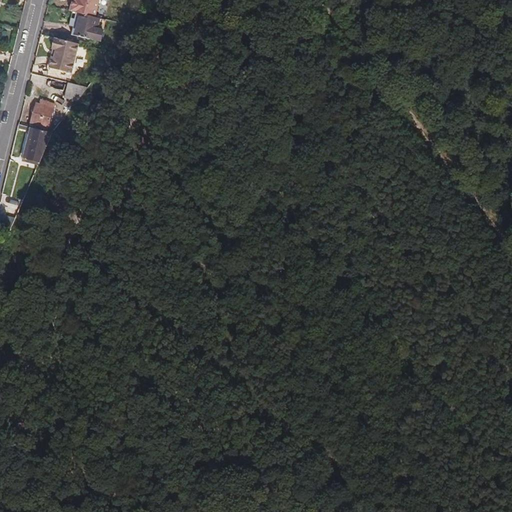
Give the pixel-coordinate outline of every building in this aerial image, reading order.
[(117,26),(123,0),(92,0),(91,8),(87,7),(84,18),(104,23),(117,26)] [(98,44),(104,23),(84,18),(81,17),(78,31),(76,39),(98,44)] [(76,77),(83,48),(58,43),(56,53),(58,54),(60,54),(58,62),(56,61),(54,72),(76,77)] [(92,91),(98,83),(82,80),(80,88),(92,91)] [(82,104),(92,91),(80,88),(71,86),(68,102),(82,104)] [(50,134),(56,106),(43,103),(42,108),(38,107),(34,126),(38,127),(37,131),(45,133),(50,134)] [(52,145),(58,136),(50,134),(45,133),(44,135),(34,132),(27,164),(41,167),(52,145)] [(0,225),(16,230),(21,217),(3,213),(0,224),(0,225)]
